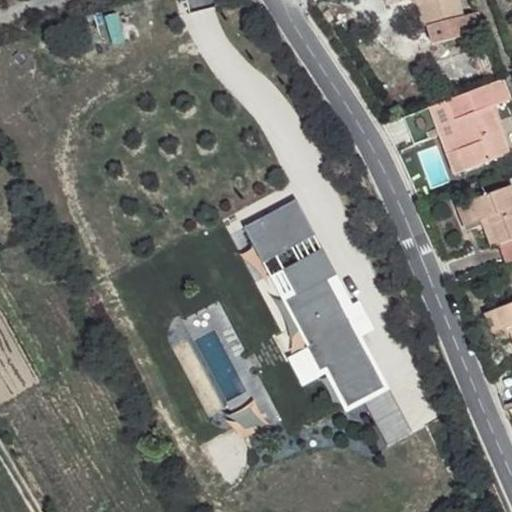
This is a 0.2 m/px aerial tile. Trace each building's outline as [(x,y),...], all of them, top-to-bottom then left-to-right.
[(408,0),(409,0),(416,0),(424,26),(429,25),(462,17),(457,0),(408,0)] [(462,17),(429,25),(435,48),(468,38),(462,17)] [(444,126),(454,152),(447,155),(456,175),(508,154),(485,93),(482,87),(401,119),(409,139),(444,126)] [(500,265),(511,260),(511,209),(502,184),(448,207),(456,228),(474,220),(485,247),(492,244),(500,265)] [(242,230),(262,266),(315,237),(296,201),(242,230)] [(344,412),(387,392),(362,336),(366,334),(328,249),(281,271),(294,300),(286,303),(307,351),(287,360),(300,388),(328,376),(344,412)] [(511,297),(471,313),(479,334),(498,328),(511,361),(511,297)]
